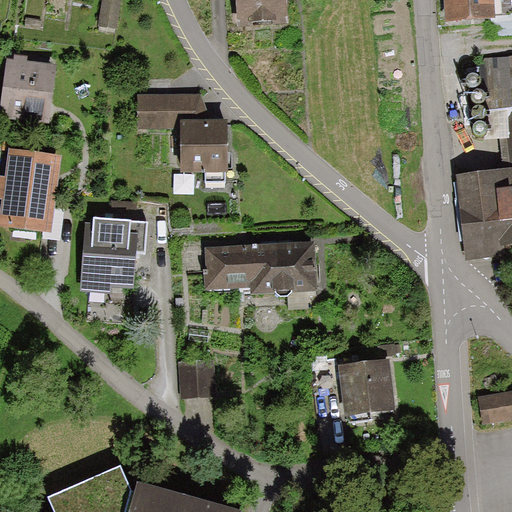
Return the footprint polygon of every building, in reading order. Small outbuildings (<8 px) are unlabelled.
[(122,0),(102,0),(99,28),(119,31),(122,0)] [(236,0),(238,30),(289,27),(287,0),(236,0)] [(444,0),(446,25),(491,23),(496,22),(494,0),(444,0)] [(511,0),(494,0),(496,22),(491,23),(492,37),(511,36),(511,0)] [(511,57),(481,60),(486,112),(490,112),(492,139),(510,138),(508,117),(511,112),(511,57)] [(15,63),(7,62),(0,115),(0,121),(51,127),(58,68),(28,64),(28,59),(15,58),(15,63)] [(202,96),(138,97),(139,131),(181,131),(181,124),(215,124),(202,96)] [(181,124),(181,131),(182,177),(229,177),(229,124),(215,124),(181,124)] [(52,237),(62,159),(10,152),(6,179),(0,178),(0,202),(4,203),(0,230),(52,237)] [(454,174),(465,260),(505,255),(504,246),(508,245),(511,244),(511,167),(454,174)] [(93,226),(85,225),(80,294),(112,296),(113,290),(134,291),(137,256),(147,257),(149,226),(93,222),(93,226)] [(319,294),(316,243),(204,249),(207,292),(251,290),(251,298),(319,294)] [(217,399),(215,361),(179,363),(181,401),(217,399)] [(397,414),(390,362),(339,369),(346,421),(397,414)] [(511,392),(478,398),(483,427),(511,421),(511,392)] [(121,470),(48,502),(52,511),(131,511),(136,498),(133,497),(121,470)] [(217,511),(138,490),(136,498),(131,511),(217,511)]
